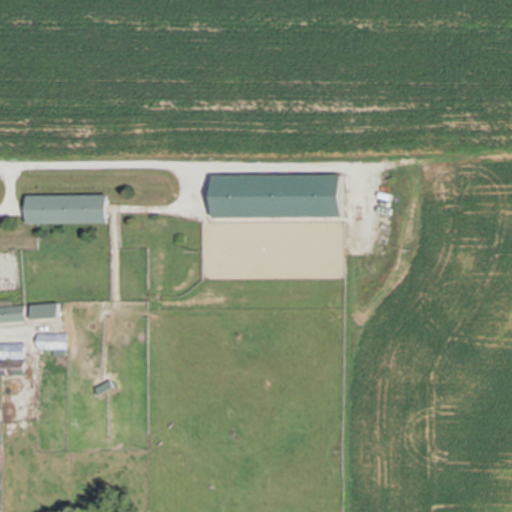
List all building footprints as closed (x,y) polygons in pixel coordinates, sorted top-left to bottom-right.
[(213,175),(340,174),(340,215),(213,216),(213,175)] [(28,196),(105,197),(106,222),(29,221),(28,196)] [(0,319),(0,304),(24,304),(25,319),(0,319)] [(31,305),(58,304),(59,319),(32,320),(31,305)] [(38,348),(38,340),(33,340),(33,333),(69,333),(69,349),(38,348)] [(2,355),(1,344),(24,344),(25,355),(2,355)] [(1,374),(1,363),(25,363),(25,374),(1,374)] [(95,388),(110,380),(114,388),(99,396),(95,388)]
